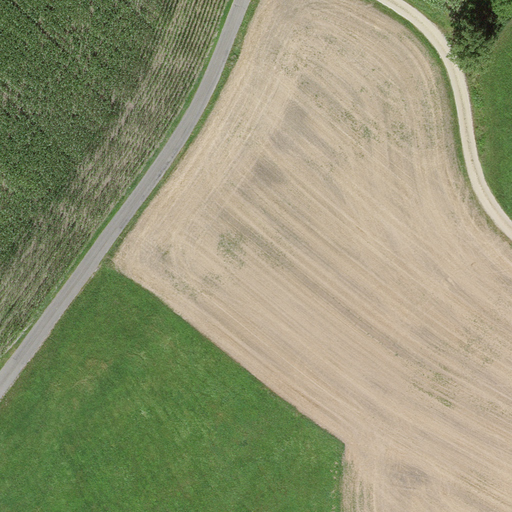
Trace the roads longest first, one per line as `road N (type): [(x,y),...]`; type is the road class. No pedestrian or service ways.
road 1 (track): [(243,0),(205,88),(143,190),(0,383)]
road 2 (track): [(511,230),(471,178),(446,57),(414,15),(381,0)]
